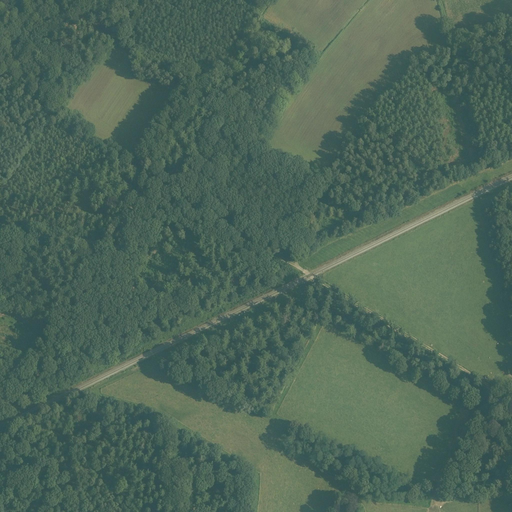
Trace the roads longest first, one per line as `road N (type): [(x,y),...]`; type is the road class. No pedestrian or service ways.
road 1 (track): [(0,86),(511,395)]
road 2 (track): [(440,0),(451,41),(394,86),(355,131),(290,262)]
road 3 (track): [(156,179),(0,402)]
road 4 (track): [(436,504),(490,387)]
